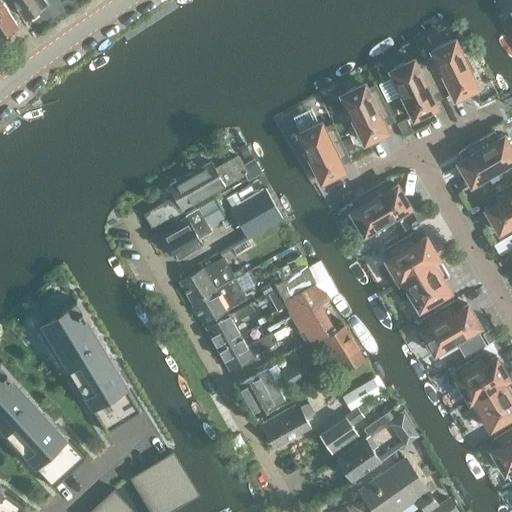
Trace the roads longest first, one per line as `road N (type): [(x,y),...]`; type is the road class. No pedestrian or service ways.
road 1 (residential): [(293,511),(130,228)]
road 2 (residential): [(511,316),(415,153)]
road 3 (tertiary): [(0,90),(124,0)]
